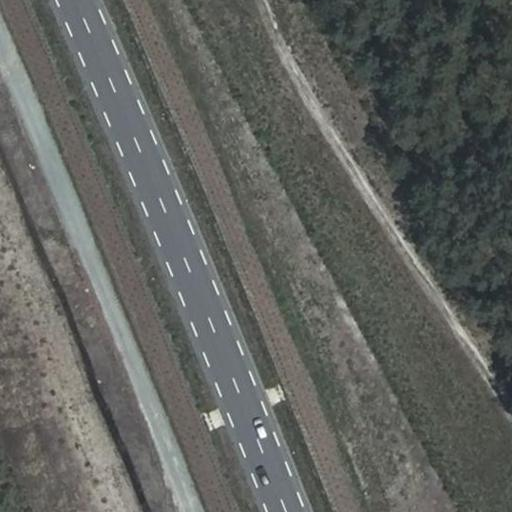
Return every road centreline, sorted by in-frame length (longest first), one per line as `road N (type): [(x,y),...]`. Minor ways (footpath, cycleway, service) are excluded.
road 1 (primary): [(289,511),(78,0)]
road 2 (track): [(0,27),(197,511)]
road 3 (track): [(268,0),(321,108),(511,401)]
